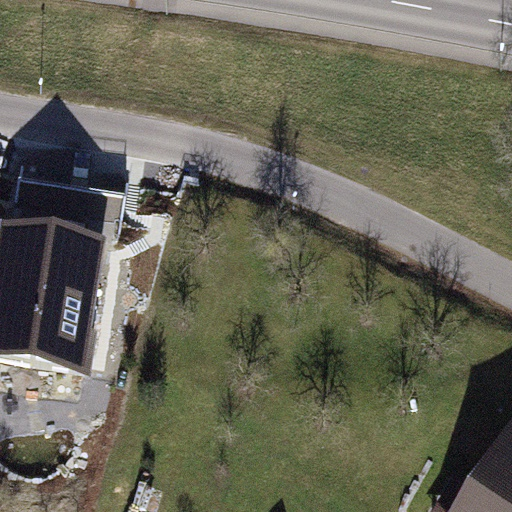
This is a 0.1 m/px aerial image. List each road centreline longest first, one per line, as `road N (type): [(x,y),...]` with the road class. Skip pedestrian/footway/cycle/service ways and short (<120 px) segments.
road 1 (residential): [(0,118),(231,161),(428,239),(511,283)]
road 2 (tertiary): [(372,0),(511,25)]
